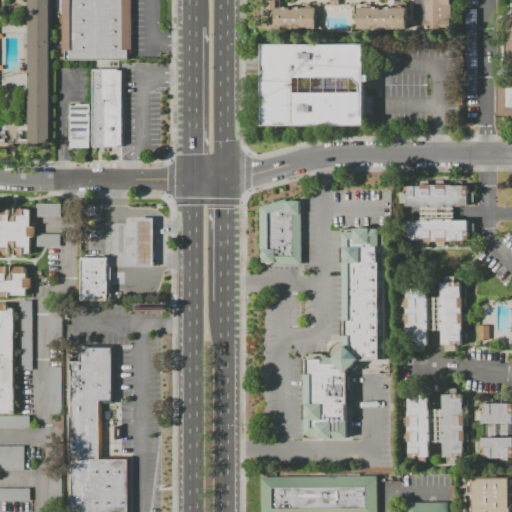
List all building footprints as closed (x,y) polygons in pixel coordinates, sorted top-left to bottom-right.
[(49,0),(49,143),(28,143),(28,0),(49,0)] [(129,60),(65,61),(65,54),(63,54),(63,0),(131,0),(132,54),(129,54),(129,60)] [(290,32),(282,32),(282,30),(268,30),(268,28),(267,28),(267,21),(268,21),(268,8),(267,8),(267,3),(268,3),(268,0),(281,0),(281,8),(290,8),(290,10),(294,10),(294,8),(316,8),(316,15),(318,15),(318,20),(316,20),(316,30),(301,30),(301,32),(294,32),(294,30),(290,30),(290,32)] [(452,30),(426,30),(426,28),(425,28),(425,20),(426,20),(426,15),(430,15),(430,10),(426,10),(426,5),(425,5),(425,0),(452,0),(452,4),(453,4),(453,21),(452,21),(452,30)] [(392,31),(385,31),(385,30),(381,30),(381,31),(373,31),(373,30),(359,30),(359,20),(358,20),(358,15),(359,15),(359,8),(381,8),(381,10),(385,10),(385,8),(407,8),(407,29),(392,30),(392,31)] [(365,126),(262,127),(262,45),(365,45),(365,76),(369,76),(369,82),(365,82),(365,126)] [(119,148),(93,148),(93,70),(119,70),(119,71),(122,71),(122,146),(119,146),(119,148)] [(511,116),(499,116),(498,80),(511,80),(511,116)] [(90,148),(70,148),(70,118),(69,118),(69,116),(70,116),(70,106),(76,106),(76,105),(90,105),(90,148)] [(421,207),(406,207),(406,203),(400,203),(400,194),(406,194),(406,187),(422,186),(422,185),(423,185),(423,181),(429,181),(429,185),(432,185),(432,186),(437,186),(437,181),(445,181),(445,185),(447,185),(452,185),(452,186),(468,186),(469,193),(474,193),(474,203),(469,203),(469,206),(454,206),(421,207)] [(287,202),(300,202),(300,215),(302,215),(302,265),(275,265),(275,263),(262,263),(262,250),(261,250),(261,207),(286,200),(287,202)] [(39,219),(39,206),(63,206),(63,219),(39,219)] [(98,206),(98,217),(88,217),(88,207),(98,206)] [(421,221),(421,218),(422,218),(422,215),(421,215),(421,212),(422,212),(422,210),(421,210),(421,207),(454,206),(454,215),(453,215),(453,217),(453,221),(421,221)] [(33,211),(33,229),(38,229),(38,239),(33,239),(33,256),(26,256),(26,257),(19,257),(19,249),(13,249),(13,256),(11,256),(11,257),(4,257),(4,254),(0,254),(0,212),(4,212),(4,210),(11,210),(11,212),(13,212),(13,218),(18,218),(18,210),(26,210),(26,212),(33,211)] [(154,267),(138,267),(138,219),(154,219),(154,267)] [(453,221),(469,221),(469,225),(474,225),(474,234),(469,234),(469,241),(453,241),(453,242),(447,242),(447,243),(446,243),(446,246),(439,246),(439,243),(437,243),(437,242),(432,242),(432,243),(430,243),(430,246),(423,246),(423,243),(422,243),(422,241),(406,241),(406,229),(405,229),(405,223),(406,223),(406,221),(421,221),(453,221)] [(341,343),(341,338),(341,321),(343,321),(342,264),(340,264),(340,247),(342,247),(342,234),(342,229),(346,229),(371,229),(371,230),(384,230),(385,360),(380,360),(380,361),(359,362),(347,372),(347,405),(346,405),(346,422),(348,422),(348,438),(333,438),(333,439),(317,439),(317,436),(305,436),(305,421),(307,421),(308,405),(305,405),(305,374),(302,374),(302,359),(303,359),(303,356),(307,356),(307,354),(323,354),(323,357),(329,357),(329,356),(329,355),(329,354),(329,352),(329,351),(330,350),(331,349),(333,347),(335,345),(337,344),(340,343),(341,343)] [(40,248),(40,236),(63,236),(63,248),(40,248)] [(84,260),(110,260),(110,269),(113,269),(113,299),(110,299),(110,302),(84,302),(84,260)] [(29,297),(12,297),(12,299),(0,299),(0,268),(10,268),(9,276),(14,276),(15,268),(27,268),(28,270),(29,270),(29,280),(34,280),(34,290),(29,290),(29,297)] [(456,353),(446,353),(446,345),(442,345),(442,330),(428,330),(428,334),(429,334),(429,339),(428,339),(428,346),(424,346),(424,352),(418,352),(418,346),(417,346),(417,348),(407,348),(407,325),(406,325),(406,323),(402,323),(402,316),(406,316),(406,315),(407,315),(407,309),(406,309),(406,307),(402,307),(402,300),(406,300),(406,299),(407,299),(407,295),(405,295),(405,289),(407,289),(407,287),(427,286),(427,291),(429,291),(429,295),(427,295),(427,298),(431,298),(431,299),(433,299),(433,298),(436,298),(436,299),(442,299),(442,283),(445,283),(445,277),(456,277),(456,283),(462,283),(462,299),(467,299),(467,306),(463,306),(463,309),(463,314),(467,314),(467,322),(464,322),(464,324),(463,324),(463,330),(462,330),(462,334),(466,334),(466,340),(462,340),(462,346),(456,346),(456,353)] [(35,372),(22,372),(22,302),(35,302),(35,372)] [(52,351),(52,304),(64,304),(65,351),(52,351)] [(17,415),(0,415),(0,310),(1,305),(10,305),(10,311),(17,310),(17,336),(18,336),(19,390),(17,390),(17,415)] [(489,340),(478,340),(478,326),(489,326),(489,340)] [(69,511),(70,468),(70,418),(70,371),(70,362),(80,362),(80,347),(90,347),(90,346),(116,346),(115,404),(103,404),(103,457),(132,457),(132,479),(133,479),(133,496),(132,496),(132,511),(69,511)] [(51,369),(65,369),(65,415),(52,415),(51,369)] [(443,411),(442,395),(446,395),(446,389),(456,389),(456,395),(462,394),(462,404),(463,404),(463,410),(464,410),(464,416),(464,418),(467,418),(467,426),(464,426),(464,432),(465,432),(465,434),(468,434),(468,442),(463,442),(464,448),(463,448),(463,457),(454,457),(454,464),(447,464),(447,458),(444,458),(443,449),(442,449),(442,444),(443,444),(443,442),(443,411)] [(429,442),(429,445),(431,445),(431,451),(429,451),(429,458),(425,458),(425,464),(415,464),(415,458),(409,458),(409,448),(408,448),(408,442),(407,442),(403,442),(403,434),(407,434),(407,432),(408,432),(408,427),(407,427),(403,427),(403,419),(407,419),(407,417),(408,417),(408,411),(408,405),(409,405),(409,396),(429,396),(429,402),(430,402),(430,408),(428,408),(428,411),(429,442)] [(508,434),(501,435),(501,424),(495,424),(495,434),(488,434),(488,424),(481,424),(481,420),(475,420),(475,412),(481,412),(481,404),(511,404),(511,424),(508,424),(508,434)] [(428,411),(443,411),(443,442),(429,442),(428,411)] [(0,417),(32,417),(32,430),(0,430),(0,417)] [(511,458),(482,459),(482,452),(476,452),(475,442),(482,442),(481,439),(511,438),(511,458)] [(0,448),(27,448),(27,472),(0,472),(0,448)] [(52,475),(65,474),(65,509),(52,509),(52,475)] [(378,511),(261,511),(261,478),(378,477),(378,511)] [(511,511),(471,511),(471,496),(472,496),(472,479),(510,478),(510,481),(511,481),(511,504),(511,511)] [(0,490),(33,490),(33,503),(0,503),(0,490)] [(406,511),(406,503),(449,503),(449,511),(406,511)]
